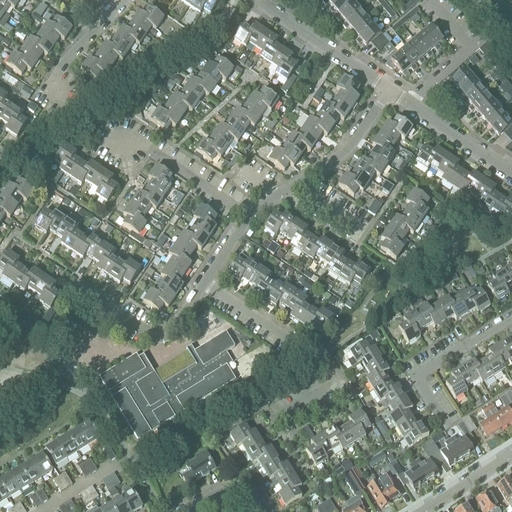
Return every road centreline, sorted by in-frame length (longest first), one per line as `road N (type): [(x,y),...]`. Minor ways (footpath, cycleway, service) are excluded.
road 1 (residential): [(280,419),(338,384),(330,368),(201,288)]
road 2 (residential): [(246,217),(149,152),(95,140)]
road 3 (residential): [(201,288),(173,332),(151,341),(74,286)]
road 4 (residential): [(389,91),(254,0)]
road 5 (residential): [(439,411),(419,375),(511,318)]
road 6 (residential): [(63,109),(49,86),(126,0)]
road 7 (residential): [(297,185),(351,147),(389,91)]
road 8 (residential): [(511,173),(406,102)]
